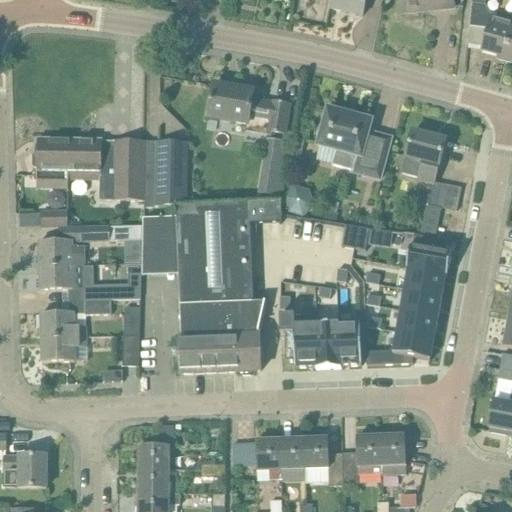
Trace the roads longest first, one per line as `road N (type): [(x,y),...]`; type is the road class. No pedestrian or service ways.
road 1 (tertiary): [(510,109),(306,53),(40,14)]
road 2 (residential): [(90,411),(456,395)]
road 3 (residential): [(456,395),(510,109)]
road 4 (residential): [(0,263),(8,395),(23,407),(90,411)]
